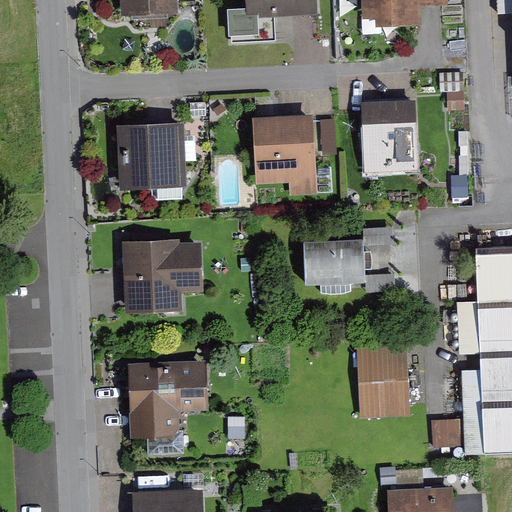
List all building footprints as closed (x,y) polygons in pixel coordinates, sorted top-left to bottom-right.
[(183,0),(124,0),(126,19),(184,16),(183,0)] [(323,0),(252,0),(253,17),(324,14),(323,0)] [(450,0),(368,0),(370,28),(428,26),(427,5),(451,4),(450,0)] [(421,98),(368,101),(371,170),(424,168),(421,98)] [(338,107),(326,107),(326,141),(339,141),(338,107)] [(321,193),(317,111),(259,114),(262,180),(294,178),(295,195),(321,193)] [(187,117),(124,120),(128,186),(191,182),(187,117)] [(374,273),(372,244),(399,243),(398,224),(369,225),(369,234),(310,237),(312,282),(372,279),(373,292),(401,290),(400,272),(374,273)] [(183,234),(129,237),(133,311),(187,308),(186,288),(208,287),(205,238),(183,239),(183,234)] [(483,298),(462,299),(469,445),(511,442),(511,246),(481,248),(483,298)] [(416,340),(363,343),(367,415),(420,412),(416,340)] [(190,430),(189,408),(213,407),(210,357),(133,361),(137,433),(190,430)] [(435,407),(437,436),(464,434),(462,406),(435,407)] [(460,511),(459,483),(394,487),(395,511),(460,511)] [(205,511),(204,486),(142,489),(142,511),(205,511)] [(345,511),(345,503),(258,507),(258,511),(345,511)]
